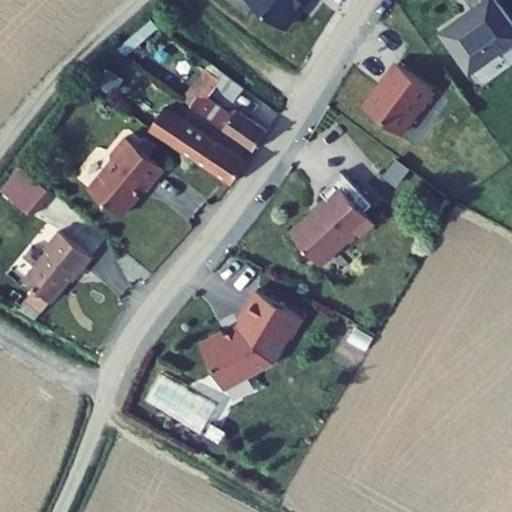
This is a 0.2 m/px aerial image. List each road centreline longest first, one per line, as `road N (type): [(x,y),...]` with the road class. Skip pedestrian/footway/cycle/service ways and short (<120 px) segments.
road 1 (residential): [(60,511),(128,343),(277,146),(367,0)]
road 2 (track): [(142,0),(0,152)]
road 3 (track): [(0,323),(111,386)]
